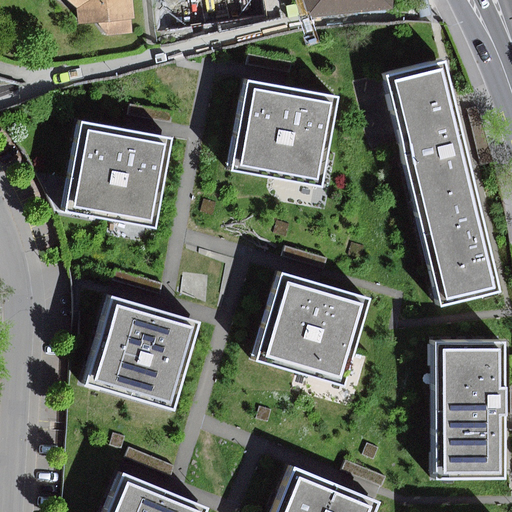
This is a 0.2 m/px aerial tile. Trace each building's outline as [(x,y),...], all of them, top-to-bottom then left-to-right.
[(108,36),(133,33),(133,20),(136,19),(134,0),(67,0),(79,9),(80,25),(99,24),(108,36)] [(221,35),(214,0),(188,0),(195,39),(221,35)] [(214,0),(221,35),(288,24),(284,0),(214,0)] [(304,0),(308,17),(392,9),(392,0),(304,0)] [(379,76),(438,304),(494,290),(436,61),(379,76)] [(227,169),(317,185),(333,95),(243,79),(227,169)] [(61,211),(153,227),(168,136),(77,120),(61,211)] [(114,269),(111,280),(158,294),(161,283),(114,269)] [(251,360),(338,386),(364,300),(277,273),(251,360)] [(171,411),(197,323),(107,296),(81,385),(171,411)] [(429,343),(432,475),(501,474),(498,342),(429,343)] [(260,407),(256,418),(267,421),(271,410),(260,407)] [(366,444),(361,455),(373,460),(378,449),(366,444)] [(344,461),(340,471),(381,487),(385,477),(344,461)] [(270,511),(372,511),(376,503),(289,467),(270,511)] [(203,511),(204,510),(120,473),(102,511),(203,511)]
